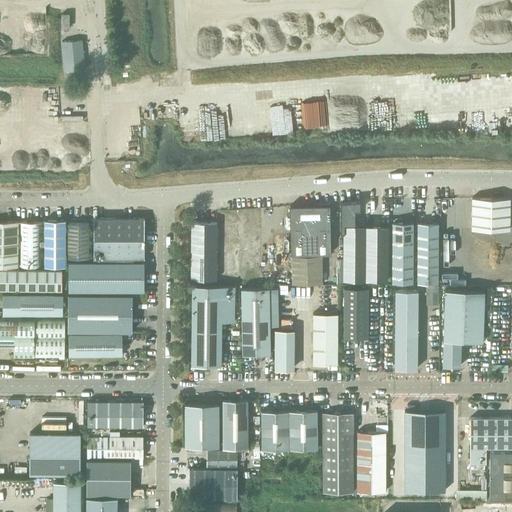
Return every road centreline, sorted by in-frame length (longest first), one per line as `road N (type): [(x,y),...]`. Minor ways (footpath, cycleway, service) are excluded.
road 1 (unclassified): [(511,389),(164,387)]
road 2 (unclassified): [(511,182),(407,180),(165,199)]
road 3 (unclassified): [(164,387),(165,199)]
road 4 (unclassified): [(0,199),(165,199)]
road 5 (unclassified): [(164,387),(0,386)]
road 6 (unclassified): [(164,511),(164,387)]
